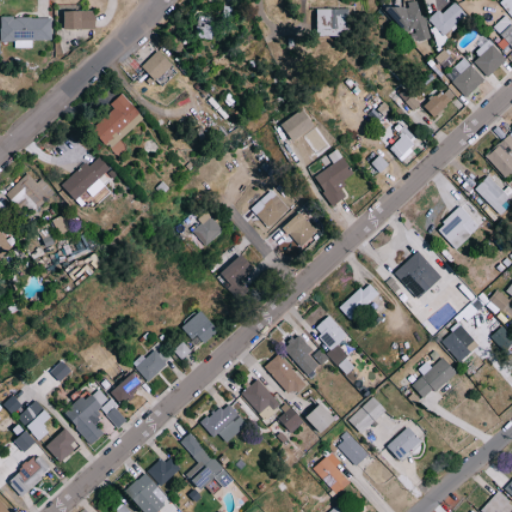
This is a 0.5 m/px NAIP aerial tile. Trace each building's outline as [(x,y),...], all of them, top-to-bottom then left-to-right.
[(427,39),(419,0),(413,0),(408,1),(408,4),(391,7),(396,32),(415,29),(417,40),(427,39)] [(466,13),(455,1),(442,13),(438,9),(427,19),(443,35),(466,13)] [(347,8),(317,7),(317,35),(347,35),(347,8)] [(65,28),(95,28),(95,10),(64,10),(65,28)] [(511,21),(505,14),(493,26),(504,38),(511,45),(511,21)] [(52,39),(51,16),(0,16),(0,24),(0,40),(15,40),(15,47),(32,47),(32,40),(52,39)] [(214,37),(214,22),(199,22),(199,37),(214,37)] [(506,59),(489,40),(470,57),(487,76),(506,59)] [(156,80),(172,63),(158,49),(141,66),(156,80)] [(445,75),(465,97),(484,79),(463,57),(445,75)] [(455,95),(444,85),(424,107),(435,117),(455,95)] [(420,104),(408,89),(401,95),(413,110),(420,104)] [(139,112),(121,92),(109,104),(112,107),(90,128),(105,143),(139,112)] [(281,123),(293,140),(316,126),(304,108),(281,123)] [(116,133),(120,138),(143,118),(139,113),(116,133)] [(408,138),(411,135),(403,126),(397,131),(402,136),(390,147),(399,157),(413,144),(408,138)] [(505,177),(511,171),(511,156),(509,153),(511,151),(511,136),(510,134),(486,156),(505,177)] [(328,154),(333,164),(314,175),(331,205),(347,196),(339,181),(352,174),(338,148),(328,154)] [(379,172),(388,164),(379,154),(370,162),(379,172)] [(98,178),(109,168),(99,157),(89,165),(86,162),(61,185),(84,210),(107,189),(98,178)] [(52,195),(30,170),(5,193),(15,204),(26,194),(38,207),(52,195)] [(511,200),(487,176),(474,189),(501,215),(511,203),(511,200)] [(288,209),(271,190),(250,208),(268,227),(288,209)] [(435,228),(455,249),(479,226),(460,205),(435,228)] [(317,230),(298,211),(282,228),(301,247),(317,230)] [(223,229),(205,212),(198,220),(200,222),(192,232),(207,246),(223,229)] [(52,219),(58,233),(69,229),(63,214),(52,219)] [(0,257),(12,250),(0,230),(0,257)] [(394,272),(416,299),(441,278),(419,251),(394,272)] [(231,286),(253,267),(241,253),(219,273),(231,286)] [(238,297),(247,290),(239,280),(230,287),(238,297)] [(339,308),(351,321),(379,295),(367,282),(339,308)] [(496,292),(498,295),(491,299),(498,310),(509,302),(500,289),(496,292)] [(216,329),(200,310),(181,326),(197,346),(216,329)] [(345,375),(355,366),(336,345),(347,335),(328,315),(313,329),(331,348),(326,353),(345,375)] [(441,342),(459,362),(478,344),(460,324),(441,342)] [(490,337),(504,351),(511,342),(511,335),(500,325),(490,337)] [(282,347),(292,359),(308,345),(298,334),(282,347)] [(172,350),(181,359),(191,350),(182,341),(172,350)] [(145,359),(141,354),(131,362),(146,381),(168,363),(157,349),(145,359)] [(291,396),(305,383),(278,353),(264,367),(291,396)] [(310,362),(301,354),(294,361),(308,375),(316,366),(311,361),(310,362)] [(455,370),(442,357),(412,386),(425,399),(455,370)] [(49,371),(59,381),(71,370),(62,360),(49,371)] [(144,385),(133,372),(109,391),(120,404),(144,385)] [(281,404),(257,379),(235,401),(252,419),(259,413),(265,419),(281,404)] [(90,444),(106,432),(92,415),(101,408),(117,427),(126,420),(100,387),(85,400),(82,397),(64,412),(90,444)] [(11,414),(22,405),(13,395),(2,403),(11,414)] [(385,408),(371,395),(348,420),(362,434),(385,408)] [(51,418),(35,400),(16,417),(32,435),(51,418)] [(227,442),(247,424),(227,401),(202,424),(213,436),(217,431),(227,442)] [(321,403),(307,418),(323,433),(337,419),(321,403)] [(290,433),(304,421),(291,406),(277,419),(290,433)] [(399,460),(422,441),(409,426),(387,445),(399,460)] [(78,443),(65,428),(45,445),(59,460),(78,443)] [(25,452),(35,440),(24,430),(13,442),(25,452)] [(199,461),(186,474),(201,489),(224,467),(190,432),(180,442),(199,461)] [(367,456),(349,433),(336,443),(355,466),(367,456)] [(312,469),(336,494),(349,481),(336,467),(341,462),(331,451),(312,469)] [(22,496),(49,469),(35,454),(7,481),(22,496)] [(180,468),(168,455),(148,472),(160,486),(180,468)] [(144,511),(154,511),(169,499),(145,472),(125,490),(144,511)] [(511,511),(511,505),(495,492),(480,511),(481,511),(511,511)] [(0,511),(9,511),(10,511),(0,501),(0,511)]
